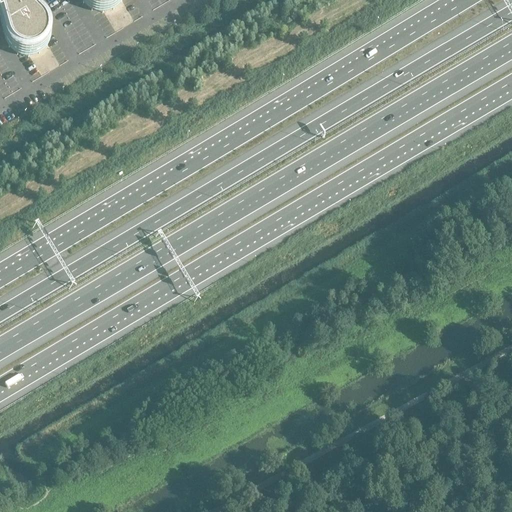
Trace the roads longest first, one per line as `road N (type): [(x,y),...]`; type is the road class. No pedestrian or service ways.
road 1 (motorway): [(511,11),(0,314)]
road 2 (motorway): [(0,386),(511,84)]
road 3 (motorway): [(0,348),(511,47)]
road 4 (motorway): [(466,0),(0,279)]
